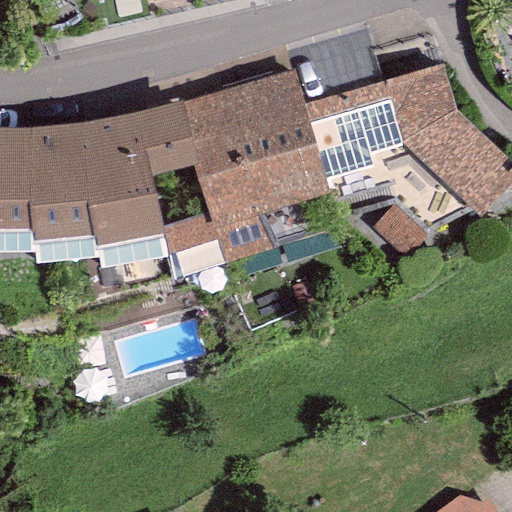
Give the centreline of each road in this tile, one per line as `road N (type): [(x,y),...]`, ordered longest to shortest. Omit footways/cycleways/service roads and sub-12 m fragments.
road 1 (residential): [(347,0),(48,76),(0,80)]
road 2 (residential): [(437,0),(469,76),(511,116)]
